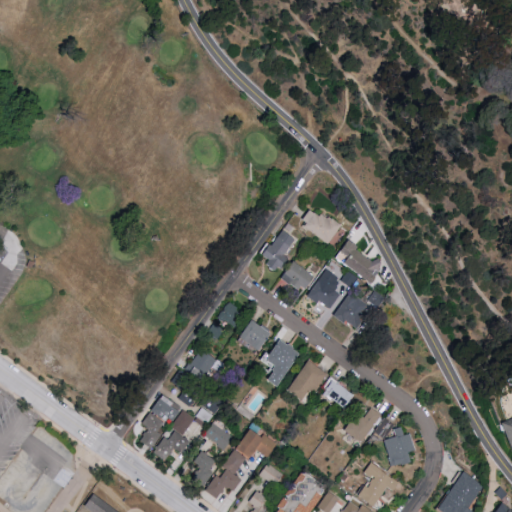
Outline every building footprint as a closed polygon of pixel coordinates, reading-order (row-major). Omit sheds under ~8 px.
[(329,243),(341,227),(314,207),(302,222),(329,243)] [(280,270),(296,237),(280,229),(266,257),(268,258),(265,264),(280,270)] [(344,263),(370,281),(382,265),(349,241),(342,252),(348,257),(344,263)] [(281,277),(304,292),(315,275),(292,261),(281,277)] [(334,289),(342,278),(326,267),(308,295),(329,310),(340,294),(334,289)] [(367,303),(348,292),(334,316),(359,329),(365,316),(361,314),(367,303)] [(237,327),(244,311),(225,303),(218,318),(237,327)] [(241,337),(260,350),(272,332),(254,319),(241,337)] [(265,360),(266,360),(265,362),(274,366),(266,380),(279,386),(298,349),(276,338),(265,360)] [(189,371),(219,381),(226,359),(196,349),(189,371)] [(326,371),(305,359),(288,391),(309,402),(326,371)] [(324,396),(347,408),(355,392),(331,380),(324,396)] [(183,409),(164,396),(153,411),(167,420),(169,417),(174,421),(183,409)] [(362,442),(381,414),(367,404),(348,432),(362,442)] [(169,459),(175,448),(183,453),(191,441),(183,436),(194,417),(183,410),(172,427),(175,429),(169,439),(164,436),(155,452),(169,459)] [(162,434),(157,430),(164,422),(151,412),(142,423),(149,428),(141,439),(151,448),(162,434)] [(383,435),(392,422),(384,417),(376,430),(383,435)] [(511,453),(500,424),(510,420),(511,418),(511,453)] [(233,436),(213,423),(205,436),(224,449),(233,436)] [(415,450),(409,433),(404,435),(401,426),(394,429),(396,436),(384,440),(393,467),(411,461),(408,452),(415,450)] [(258,450),(269,457),(277,443),(252,428),(240,448),(254,457),(258,450)] [(220,498),(227,486),(235,491),(242,479),(235,475),(246,456),(234,450),(220,476),(216,474),(207,491),(220,498)] [(360,496),(374,506),(381,496),(388,501),(400,483),(371,462),(364,473),(372,478),(360,496)] [(260,473),(276,486),(284,476),(268,463),(260,473)] [(310,511),(326,484),(300,470),(276,511),(310,511)] [(438,511),(436,510),(463,472),(483,487),(467,510),(469,511),(438,511)] [(494,494),(499,499),(505,494),(500,489),(494,494)] [(317,506),(326,511),(329,511),(339,498),(328,490),(317,506)] [(255,505),(251,511),(263,511),(271,499),(255,491),(249,503),(255,505)] [(92,495),(114,511),(76,511),(89,493),(92,495)] [(371,511),(350,499),(342,511),(371,511)] [(495,511),(511,511),(511,510),(501,503),(495,511)]
